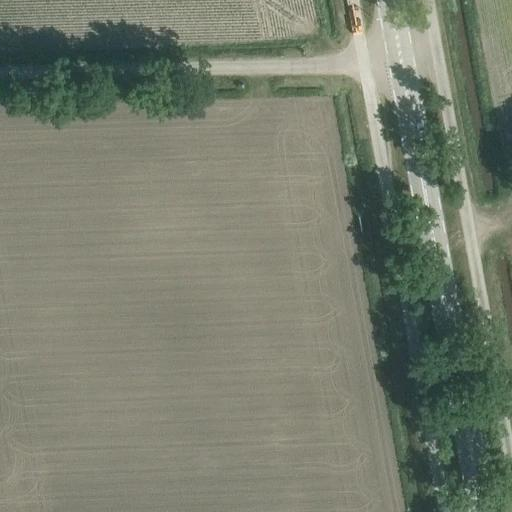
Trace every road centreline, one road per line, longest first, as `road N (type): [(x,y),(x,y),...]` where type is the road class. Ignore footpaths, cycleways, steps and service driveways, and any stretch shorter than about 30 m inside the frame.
road 1 (primary): [(483,511),(402,56)]
road 2 (unclassified): [(364,62),(444,511)]
road 3 (unclassified): [(511,467),(437,50)]
road 4 (unclassified): [(0,72),(364,62)]
